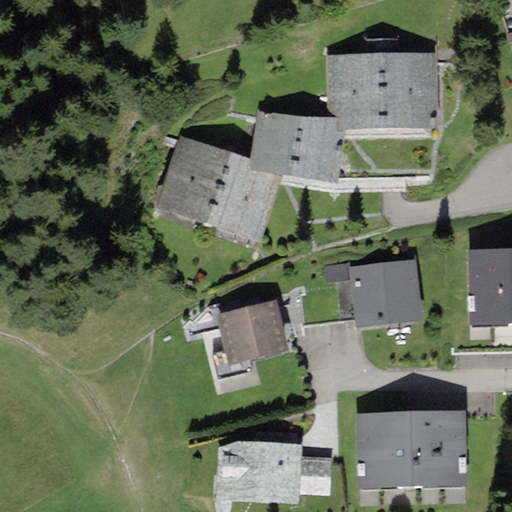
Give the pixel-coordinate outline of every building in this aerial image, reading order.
[(436,58),(330,58),(330,117),(330,130),(346,130),(436,130),(436,58)] [(330,117),(265,110),(256,166),(274,173),(336,183),(346,130),(330,130),(330,117)] [(256,166),(179,136),(152,203),(248,241),(274,173),(256,166)] [(511,255),(472,255),(471,324),(511,323),(511,255)] [(412,267),(349,273),(354,330),(418,324),(412,267)] [(285,304),(222,320),(230,352),(214,356),(221,384),(258,375),(255,366),(298,355),(285,304)] [(470,420),(365,420),(364,491),(470,492),(470,420)] [(307,455),(217,451),(215,499),(305,503),(307,455)]
